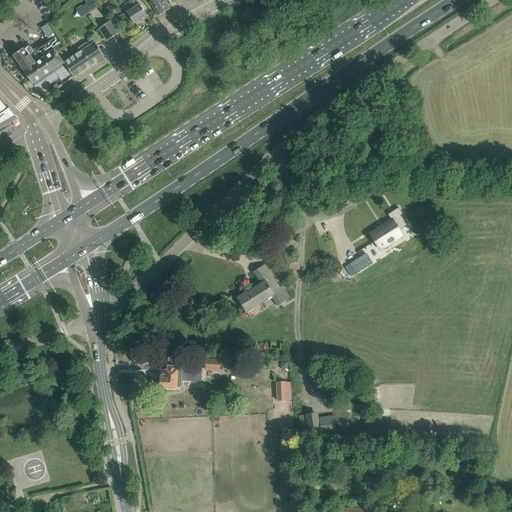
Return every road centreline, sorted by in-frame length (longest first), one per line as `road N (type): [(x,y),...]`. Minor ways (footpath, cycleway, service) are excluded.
road 1 (unclassified): [(95,321),(310,122),(491,0)]
road 2 (primary): [(87,246),(454,0)]
road 3 (primary): [(405,0),(79,208)]
road 4 (residential): [(224,0),(73,101)]
